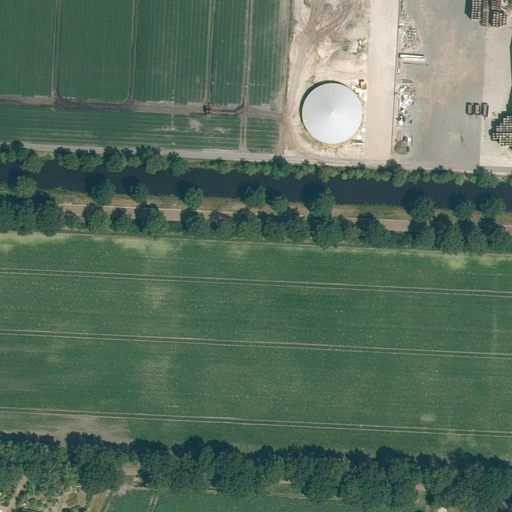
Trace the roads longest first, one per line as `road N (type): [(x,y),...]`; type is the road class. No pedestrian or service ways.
road 1 (track): [(511,170),(0,145)]
road 2 (tertiary): [(511,231),(0,206)]
road 3 (unclassified): [(511,490),(0,465)]
